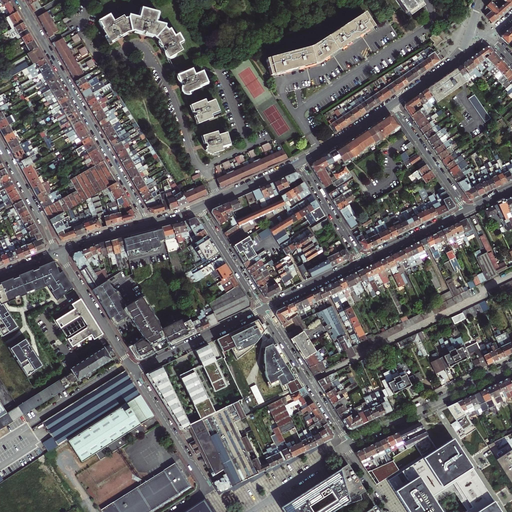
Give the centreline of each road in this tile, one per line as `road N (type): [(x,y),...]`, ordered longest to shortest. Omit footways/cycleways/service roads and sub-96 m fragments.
road 1 (tertiary): [(147,222),(19,0)]
road 2 (residential): [(346,445),(511,365)]
road 3 (residential): [(133,370),(201,478),(200,495),(174,511)]
road 4 (residential): [(263,308),(346,445)]
road 5 (residential): [(133,370),(263,308)]
road 6 (residential): [(57,251),(133,370)]
road 7 (residential): [(148,52),(206,171)]
road 8 (residential): [(466,209),(392,103)]
road 9 (residential): [(0,143),(57,251)]
